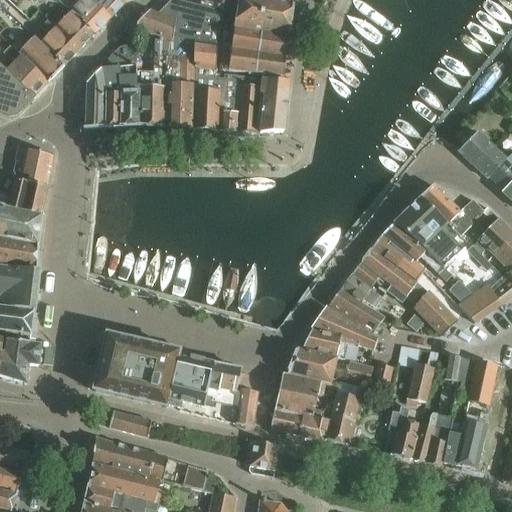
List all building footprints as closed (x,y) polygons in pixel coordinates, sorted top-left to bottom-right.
[(72,0),(78,5),(70,14),(94,37),(109,21),(87,0),(72,0)] [(87,0),(109,21),(125,4),(120,0),(87,0)] [(172,0),(156,16),(175,23),(173,42),(181,43),(195,43),(217,46),(220,24),(224,2),(224,0),(172,0)] [(286,40),(291,3),(271,0),(238,0),(233,29),(286,40)] [(48,21),(47,23),(78,53),(94,37),(70,14),(63,20),(52,10),(44,18),(48,21)] [(135,31),(161,40),(167,42),(173,42),(175,23),(156,16),(153,15),(148,13),(135,27),(135,28),(135,31)] [(51,33),(38,45),(62,69),(78,53),(47,23),(43,26),(51,33)] [(284,60),(286,40),(233,29),(224,28),(222,51),(236,53),(236,56),(242,56),(242,60),(247,61),(248,56),(257,57),(258,56),(284,60)] [(11,50),(10,49),(9,49),(47,85),(62,69),(38,45),(33,40),(23,49),(17,42),(11,50)] [(164,90),(164,97),(167,97),(165,130),(190,131),(192,92),(193,92),(193,86),(193,84),(193,69),(193,59),(193,58),(195,43),(181,43),(173,42),(167,42),(166,59),(166,61),(164,83),(164,90)] [(193,92),(195,92),(191,132),(218,134),(219,115),(232,115),(235,78),(223,77),(223,80),(215,80),(216,73),(217,47),(195,43),(193,58),(193,59),(193,69),(193,84),(193,86),(193,92)] [(135,74),(135,45),(119,49),(110,58),(111,70),(98,72),(85,87),(82,131),(137,129),(138,88),(136,88),(135,74)] [(4,74),(31,101),(47,85),(9,49),(3,56),(13,65),(4,74)] [(282,79),(284,60),(258,56),(257,57),(248,56),(247,61),(242,60),(242,56),(236,56),(236,53),(222,51),(220,73),(254,76),(282,79)] [(151,74),(135,74),(136,88),(138,88),(137,129),(162,130),(163,97),(164,97),(164,90),(164,83),(166,61),(166,59),(152,58),(151,74)] [(0,117),(6,119),(14,119),(31,101),(4,74),(0,70),(0,117)] [(237,135),(259,135),(264,97),(260,96),(261,81),(235,78),(232,115),(238,115),(237,135)] [(259,135),(282,134),(288,84),(261,81),(260,96),(264,97),(259,135)] [(218,134),(237,135),(238,115),(232,115),(219,115),(218,134)] [(475,135),(457,154),(486,181),(487,180),(502,194),(501,195),(511,205),(511,153),(504,162),(475,135)] [(14,175),(12,181),(14,182),(15,182),(46,190),(52,158),(18,150),(12,174),(14,175)] [(7,210),(41,219),(46,190),(15,182),(14,182),(7,210)] [(459,239),(482,215),(471,204),(464,210),(459,214),(441,198),(442,196),(441,195),(439,196),(432,190),(421,201),(446,227),(449,230),(448,231),(450,234),(452,232),(459,239)] [(37,247),(41,219),(7,210),(0,207),(0,205),(3,196),(0,195),(0,266),(36,272),(37,247)] [(462,251),(443,230),(446,227),(421,201),(394,226),(442,269),(462,251)] [(481,224),(488,231),(496,222),(489,215),(481,224)] [(486,252),(492,258),(511,239),(511,237),(496,222),(488,231),(477,243),(472,247),(481,256),(486,252)] [(420,260),(436,276),(444,283),(451,277),(442,269),(394,226),(382,238),(414,264),(416,263),(420,260)] [(425,273),(416,263),(414,264),(382,238),(380,239),(371,251),(415,284),(425,273)] [(497,262),(509,273),(511,270),(511,239),(492,258),(487,263),(492,267),(497,262)] [(487,274),(492,269),(493,268),(492,267),(487,263),(481,256),(472,247),(466,253),(487,274)] [(406,299),(413,303),(416,306),(426,295),(418,287),(415,284),(371,251),(361,264),(390,288),(405,300),(406,299)] [(377,290),(385,295),(390,288),(361,264),(351,278),(371,291),(375,286),(379,288),(377,290)] [(0,310),(33,315),(37,275),(0,269),(0,310)] [(351,278),(341,291),(373,312),(381,300),(370,292),(371,291),(351,278)] [(492,289),(489,291),(501,307),(511,299),(511,283),(510,282),(496,294),(492,289)] [(448,293),(454,300),(464,290),(458,284),(448,293)] [(460,307),(477,324),(501,307),(489,291),(486,288),(472,298),(460,307)] [(454,300),(460,307),(472,298),(464,290),(454,300)] [(329,308),(372,336),(384,319),(373,312),(341,291),(329,308)] [(426,295),(416,306),(413,310),(440,338),(455,325),(426,295)] [(0,341),(29,346),(33,315),(0,310),(0,341)] [(375,341),(327,311),(312,330),(341,336),(339,344),(347,345),(357,347),(371,353),(375,341)] [(413,316),(406,325),(415,333),(423,323),(413,316)] [(310,333),(300,351),(336,359),(344,361),(347,345),(339,344),(341,336),(312,330),(310,333)] [(165,410),(166,406),(178,355),(106,339),(93,393),(165,410)] [(29,347),(29,346),(0,341),(0,379),(25,387),(27,368),(38,369),(40,349),(29,347)] [(425,406),(433,371),(438,357),(429,355),(425,369),(416,367),(419,353),(401,349),(398,366),(414,369),(406,402),(425,406)] [(336,359),(300,351),(297,351),(286,376),(326,383),(331,383),(336,359)] [(207,393),(208,387),(212,367),(188,361),(189,358),(178,355),(166,406),(180,409),(181,404),(202,409),(203,407),(209,408),(212,394),(207,393)] [(462,361),(447,359),(443,382),(457,385),(462,361)] [(462,361),(457,385),(460,385),(459,388),(470,391),(470,390),(476,365),(462,361)] [(367,387),(371,370),(349,364),(345,382),(367,387)] [(470,391),(467,401),(482,405),(487,406),(487,403),(496,370),(476,365),(470,390),(470,391)] [(377,366),(376,371),(371,390),(386,394),(392,370),(377,366)] [(218,392),(240,396),(240,392),(244,393),(247,379),(238,377),(239,373),(212,367),(208,387),(219,390),(218,392)] [(281,375),(274,410),(330,422),(332,410),(328,410),(327,413),(314,410),(318,394),(323,395),(326,383),(286,376),(281,375)] [(336,394),(358,400),(361,389),(339,383),(336,394)] [(240,396),(235,424),(235,427),(253,429),(258,396),(244,393),(240,392),(240,396)] [(325,442),(348,447),(358,400),(336,395),(332,410),(330,422),(325,442)] [(491,404),(487,403),(487,406),(482,405),(476,427),(464,424),(454,468),(475,473),(491,404)] [(389,432),(384,455),(388,456),(411,462),(420,426),(405,422),(408,411),(399,409),(398,413),(391,412),(387,432),(389,432)] [(274,410),(270,432),(323,442),(325,442),(330,422),(274,410)] [(146,441),(147,440),(151,425),(113,415),(108,431),(146,441)] [(411,462),(425,465),(436,417),(430,415),(428,428),(420,426),(411,462)] [(442,469),(443,465),(451,422),(452,420),(436,417),(425,465),(442,469)] [(443,465),(454,468),(464,424),(451,422),(443,465)] [(91,467),(160,484),(162,485),(166,461),(95,441),(91,467)] [(511,441),(502,483),(511,485),(511,441)] [(252,476),(272,480),(277,454),(277,449),(254,445),(249,473),(252,476)] [(0,468),(23,474),(28,457),(0,450),(0,468)] [(157,495),(160,484),(91,467),(89,487),(157,507),(164,508),(167,498),(157,495)] [(0,494),(15,498),(23,474),(0,468),(0,494)] [(189,468),(184,486),(203,491),(206,481),(208,473),(189,468)] [(202,494),(213,496),(215,497),(218,484),(206,481),(203,491),(202,494)] [(89,487),(84,509),(98,511),(144,511),(145,511),(150,511),(156,511),(157,507),(89,487)] [(0,511),(2,511),(11,511),(15,498),(0,494),(0,511)] [(232,511),(234,501),(215,497),(213,496),(209,511),(232,511)] [(259,503),(257,511),(284,511),(280,506),(259,503)]
